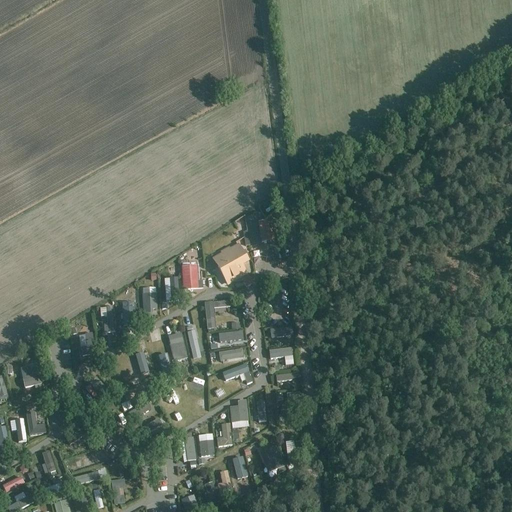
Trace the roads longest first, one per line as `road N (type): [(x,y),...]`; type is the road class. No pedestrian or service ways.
road 1 (unclassified): [(304,331),(263,0)]
road 2 (track): [(317,461),(304,331)]
